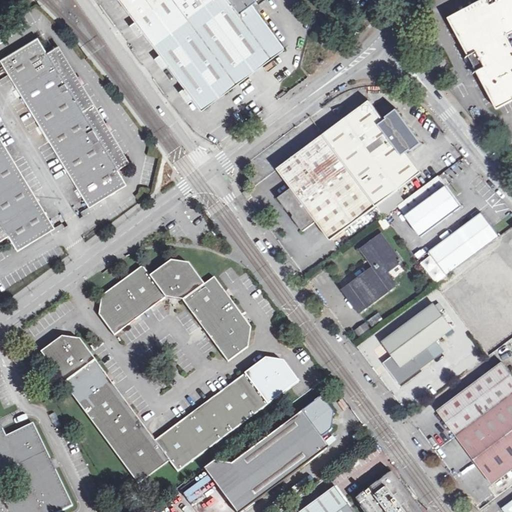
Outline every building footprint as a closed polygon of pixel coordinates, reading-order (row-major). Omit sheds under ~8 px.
[(131,18),(200,110),(283,48),(249,4),(254,0),(117,0),(128,14),(131,18)] [(462,21),(502,96),(511,91),(511,0),(488,0),(492,5),(462,21)] [(0,58),(0,62),(87,205),(124,183),(116,169),(127,162),(58,45),(46,52),(36,37),(0,58)] [(447,63),(439,58),(433,66),(440,71),(447,63)] [(324,135),(377,206),(423,171),(408,151),(411,149),(413,150),(422,143),(412,128),(411,129),(407,125),(408,124),(398,110),(388,118),(389,119),(386,121),(370,101),(324,135)] [(317,222),(331,239),(342,232),(377,206),(324,135),(300,152),(278,168),(292,188),(279,198),(283,203),(289,212),(292,212),(294,214),(293,217),(304,231),(317,222)] [(0,240),(7,237),(16,252),(54,229),(0,139),(0,240)] [(439,176),(398,206),(421,237),(462,207),(439,176)] [(482,213),(429,252),(447,275),(500,237),(482,213)] [(351,300),(360,312),(397,286),(387,273),(403,261),(383,234),(362,250),(369,259),(371,257),(377,264),(374,268),(344,291),(351,300)] [(98,317),(113,338),(115,336),(141,317),(149,310),(161,303),(164,300),(182,303),(186,309),(201,329),(207,337),(214,347),(227,365),(246,351),(250,331),(213,280),(203,287),(187,266),(170,263),(149,279),(142,268),(101,297),(98,317)] [(394,277),(404,270),(400,264),(390,271),(394,277)] [(401,364),(391,371),(399,383),(426,362),(443,350),(437,341),(452,328),(440,312),(443,309),(439,303),(435,306),(434,304),(383,342),(395,356),(401,364)] [(378,312),(368,320),(372,326),(383,319),(378,312)] [(357,330),(364,340),(376,332),(368,321),(357,330)] [(60,338),(39,353),(135,485),(166,463),(175,475),(296,385),(280,365),(262,362),(230,387),(176,424),(152,442),(78,341),(60,338)] [(401,364),(395,356),(385,363),(391,371),(401,364)] [(465,446),(511,411),(511,375),(502,361),(438,410),(465,446)] [(212,463),(201,471),(232,511),(243,511),(322,453),(315,444),(330,433),(332,415),(321,399),(230,466),(212,463)] [(511,469),(511,411),(465,446),(493,484),(511,469)] [(0,511),(61,511),(66,510),(68,505),(33,430),(27,428),(3,439),(0,433),(0,511)] [(354,502),(361,511),(418,511),(391,475),(354,502)] [(304,511),(348,511),(333,491),(304,511)]
